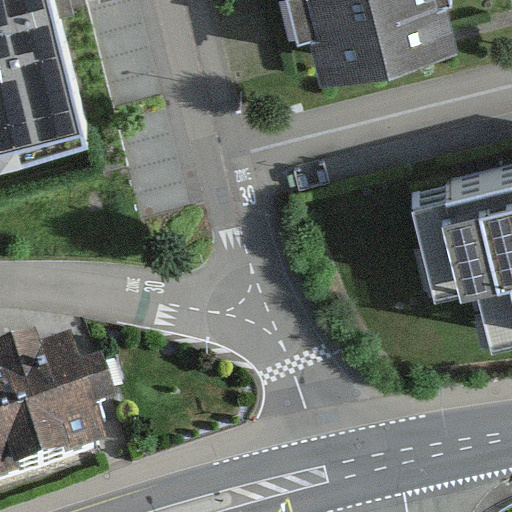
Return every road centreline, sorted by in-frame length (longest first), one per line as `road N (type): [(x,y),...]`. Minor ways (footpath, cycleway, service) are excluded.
road 1 (residential): [(224,169),(511,96)]
road 2 (residential): [(257,308),(0,283)]
road 3 (residential): [(257,308),(292,365),(323,473)]
road 4 (residential): [(224,169),(184,0)]
road 5 (tertiary): [(178,511),(323,473)]
road 6 (residential): [(257,308),(224,169)]
